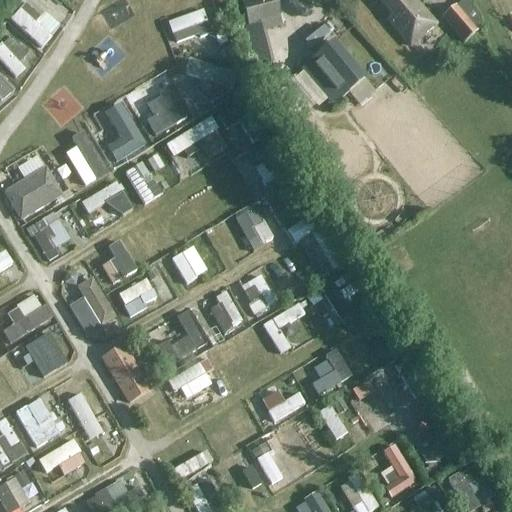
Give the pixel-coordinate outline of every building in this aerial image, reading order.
[(80,18),(65,8),(62,13),(43,0),(42,0),(28,21),(61,44),(80,18)] [(257,0),(241,4),(247,29),(280,21),(274,0),(257,0)] [(410,0),(382,0),(378,4),(391,19),(386,23),(409,49),(434,27),(410,0)] [(441,20),(463,46),(481,30),(478,19),(463,1),(441,20)] [(183,16),(190,38),(220,28),(217,19),(228,16),(224,3),(183,16)] [(32,76),(46,66),(24,37),(10,47),(32,76)] [(333,45),(300,73),(330,108),(363,80),(333,45)] [(210,53),(210,70),(249,68),(249,51),(210,53)] [(0,97),(10,108),(25,94),(13,81),(6,88),(0,81),(0,97)] [(175,133),(188,121),(165,97),(155,107),(161,114),(151,123),(160,132),(168,125),(175,133)] [(143,152),(160,143),(143,112),(126,121),(143,152)] [(194,170),(247,148),(234,118),(175,143),(186,169),(193,166),(194,170)] [(112,130),(95,137),(107,167),(95,172),(99,182),(128,171),(112,130)] [(271,163),(282,156),(275,145),(265,152),(271,163)] [(164,178),(171,174),(163,158),(142,168),(159,202),(173,195),(164,178)] [(136,177),(99,197),(106,210),(143,190),(136,177)] [(298,221),(308,215),(292,186),(282,192),(298,221)] [(127,200),(134,212),(149,203),(143,192),(127,200)] [(253,214),(268,247),(291,236),(276,204),(253,214)] [(44,227),(65,257),(94,237),(73,206),(44,227)] [(332,211),(299,225),(305,240),(338,226),(332,211)] [(315,241),(323,261),(341,253),(346,267),(359,262),(345,229),(315,241)] [(131,256),(119,262),(128,281),(157,267),(141,235),(125,242),(131,256)] [(178,264),(187,290),(219,279),(210,253),(178,264)] [(326,308),(339,302),(331,283),(328,284),(315,255),(301,262),(308,277),(302,280),(310,299),(320,294),(326,308)] [(372,293),(380,288),(369,267),(337,285),(354,317),(378,305),(372,293)] [(166,275),(136,289),(139,296),(128,302),(114,272),(97,280),(103,293),(89,299),(102,325),(173,291),(166,275)] [(278,272),(268,279),(276,291),(266,297),(275,310),(295,297),(278,272)] [(288,285),(296,297),(306,291),(298,278),(288,285)] [(213,346),(261,319),(244,288),(233,294),(237,300),(225,306),(221,299),(195,313),(213,346)] [(324,337),(336,329),(319,299),(306,307),(324,337)] [(273,332),(296,319),(292,311),(268,324),(273,332)] [(166,345),(156,351),(165,367),(204,347),(185,315),(175,321),(185,341),(169,350),(166,345)] [(0,321),(0,355),(19,346),(4,319),(0,321)] [(253,339),(233,347),(235,352),(218,359),(230,390),(247,383),(240,365),(260,357),(253,339)] [(123,351),(102,363),(128,407),(149,394),(123,351)] [(3,366),(22,397),(37,387),(29,376),(40,369),(32,355),(21,362),(18,357),(3,366)] [(406,368),(423,396),(431,391),(414,363),(406,368)] [(362,393),(376,414),(401,398),(387,377),(362,393)] [(287,385),(299,412),(315,405),(303,378),(287,385)] [(66,388),(39,406),(62,442),(84,427),(75,413),(80,410),(66,388)] [(270,433),(286,425),(271,396),(256,403),(270,433)] [(347,401),(314,420),(331,450),(364,431),(347,401)] [(439,409),(444,421),(420,430),(426,444),(444,437),(446,442),(462,435),(450,404),(439,409)] [(37,408),(27,414),(34,426),(34,425),(49,448),(58,443),(37,408)] [(24,413),(15,419),(30,442),(39,436),(24,413)] [(109,423),(97,430),(114,457),(126,450),(109,423)] [(203,436),(219,462),(232,454),(216,428),(203,436)] [(16,433),(6,439),(21,463),(31,457),(16,433)] [(437,451),(443,461),(463,449),(457,439),(437,451)] [(392,451),(415,485),(427,477),(405,443),(392,451)] [(288,482),(301,475),(286,448),(274,455),(288,482)] [(251,470),(254,477),(267,471),(256,449),(233,461),(240,475),(251,470)] [(43,505),(62,493),(44,465),(25,478),(43,505)] [(232,511),(242,508),(228,473),(219,477),(232,511)] [(91,505),(89,500),(68,511),(131,511),(145,504),(132,481),(91,505)] [(214,511),(237,511),(211,481),(198,492),(214,511)] [(320,511),(349,511),(333,490),(314,504),(320,511)] [(432,502),(438,511),(453,511),(461,507),(449,491),(432,502)]
